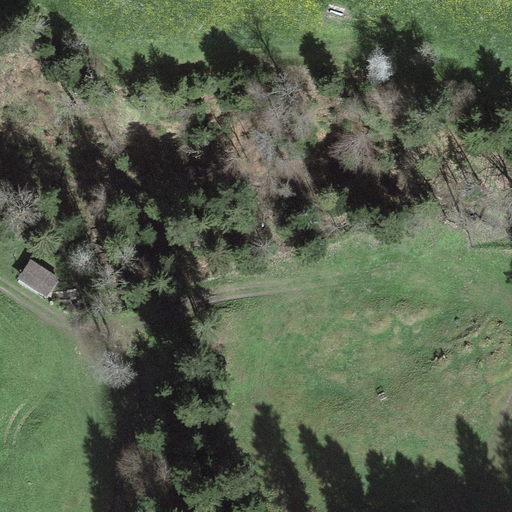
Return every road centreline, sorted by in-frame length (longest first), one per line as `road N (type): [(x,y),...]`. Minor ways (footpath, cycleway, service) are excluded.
road 1 (track): [(0,286),(122,328),(273,284),(511,241)]
road 2 (track): [(511,109),(329,53),(143,71),(99,52),(24,0)]
road 3 (track): [(511,187),(469,153),(284,56)]
road 4 (track): [(428,0),(429,17),(411,39),(329,53)]
